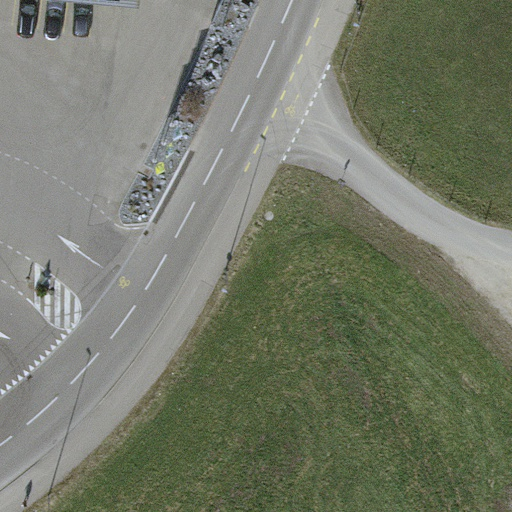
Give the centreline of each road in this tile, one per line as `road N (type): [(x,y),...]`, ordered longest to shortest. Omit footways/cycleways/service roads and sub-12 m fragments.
road 1 (residential): [(249,101),(148,295),(73,389),(0,449)]
road 2 (residential): [(249,101),(350,159),(397,204),(511,243)]
